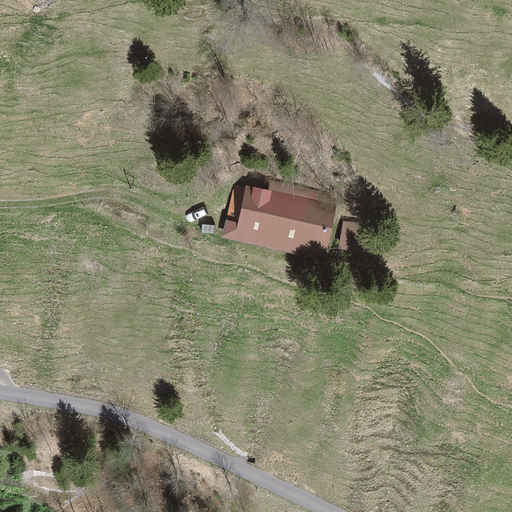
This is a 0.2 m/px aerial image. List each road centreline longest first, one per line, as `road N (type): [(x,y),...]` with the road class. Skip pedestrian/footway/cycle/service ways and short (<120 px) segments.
road 1 (track): [(320,511),(181,445),(58,403),(0,397)]
road 2 (track): [(0,200),(124,186),(189,206)]
